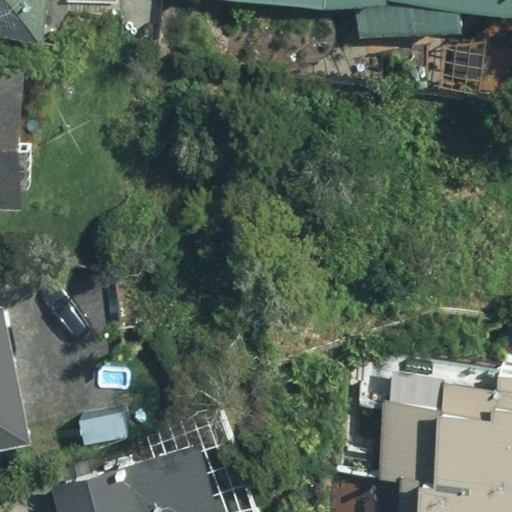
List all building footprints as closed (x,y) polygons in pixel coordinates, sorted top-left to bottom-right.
[(0,0),(0,20),(54,25),(56,0),(0,0)] [(511,0),(284,0),(476,26),(479,0),(511,0)] [(46,64),(0,60),(0,203),(36,206),(46,64)] [(0,438),(47,428),(15,291),(0,293),(0,438)] [(511,511),(511,354),(447,353),(446,386),(359,384),(355,511),(511,511)] [(121,511),(118,498),(75,509),(75,511),(121,511)]
